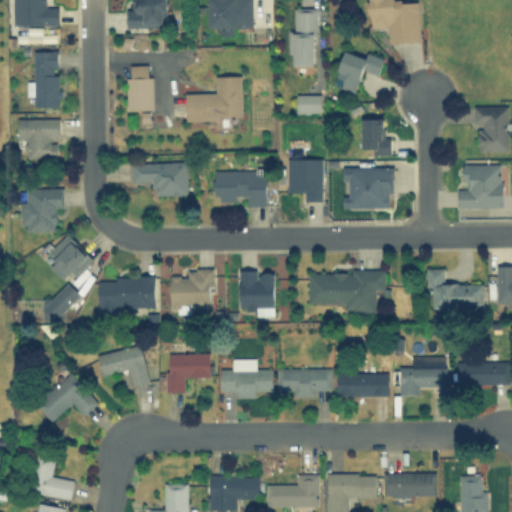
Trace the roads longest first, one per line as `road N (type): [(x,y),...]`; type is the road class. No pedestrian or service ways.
road 1 (residential): [(107,228),(143,240),(511,237)]
road 2 (residential): [(129,439),(479,433),(511,440)]
road 3 (residential): [(88,0),(92,197),(107,228)]
road 4 (residential): [(423,237),(423,97)]
